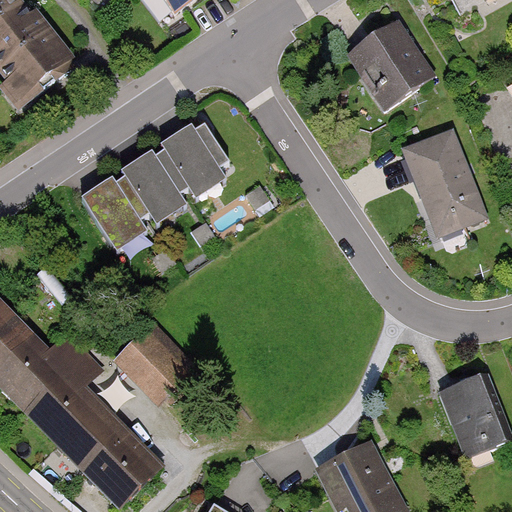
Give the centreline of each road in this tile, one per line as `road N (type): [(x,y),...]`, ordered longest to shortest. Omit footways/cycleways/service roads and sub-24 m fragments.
road 1 (residential): [(225,54),(406,308),(448,325),(511,317)]
road 2 (residential): [(225,54),(0,204)]
